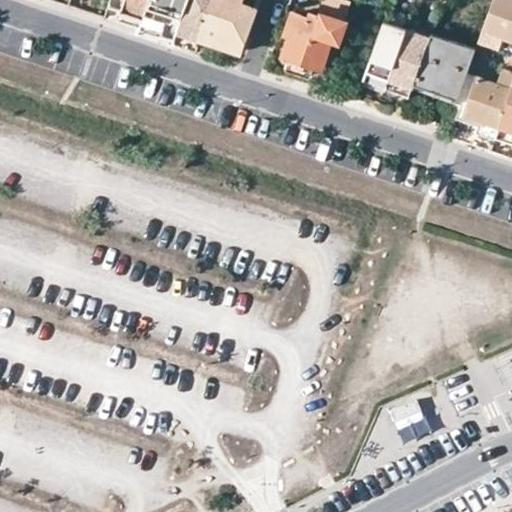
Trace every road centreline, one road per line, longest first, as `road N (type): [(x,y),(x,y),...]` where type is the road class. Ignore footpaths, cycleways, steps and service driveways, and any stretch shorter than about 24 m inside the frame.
road 1 (residential): [(241,85),(511,177)]
road 2 (residential): [(0,3),(241,85)]
road 3 (residential): [(511,449),(385,511)]
